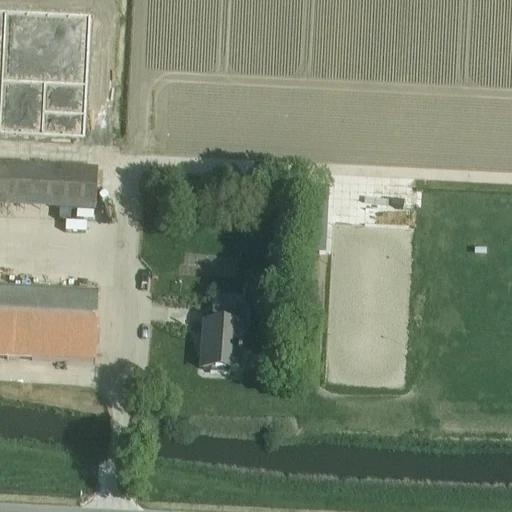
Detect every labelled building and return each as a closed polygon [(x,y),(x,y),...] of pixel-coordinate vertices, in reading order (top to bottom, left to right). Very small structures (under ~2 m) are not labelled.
[(0,13),(0,134),(84,139),(90,18),(0,13)] [(0,166),(0,209),(95,215),(97,171),(0,166)] [(310,190),(306,254),(312,254),(316,254),(326,255),(330,191),(319,190),(310,190)] [(243,282),(263,284),(264,275),(244,273),(243,282)] [(0,362),(94,367),(98,294),(0,289),(0,362)] [(200,372),(211,373),(238,375),(241,329),(242,329),(243,312),(212,310),(211,327),(204,326),(200,372)]
